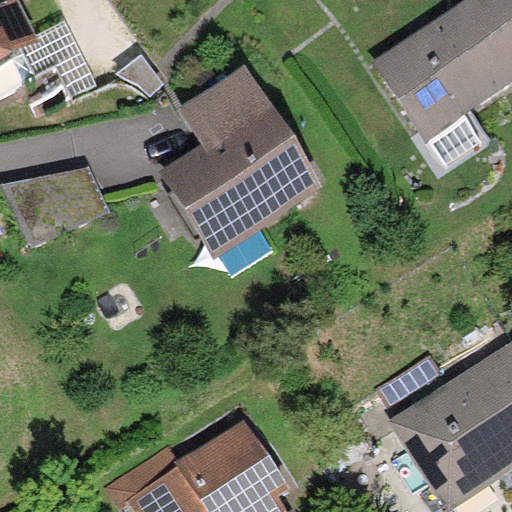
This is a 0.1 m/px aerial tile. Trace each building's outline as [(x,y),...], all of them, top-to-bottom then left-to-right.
[(511,0),(470,0),(375,67),(429,145),(511,88),(511,0)] [(0,59),(24,47),(0,1),(0,59)] [(205,152),(164,178),(214,256),(319,191),(243,70),(178,110),(205,152)] [(0,193),(0,195),(24,246),(97,215),(81,177),(0,193)] [(511,351),(510,349),(384,429),(436,511),(477,511),(511,490),(511,351)] [(239,431),(119,498),(127,511),(270,511),(281,506),(239,431)]
